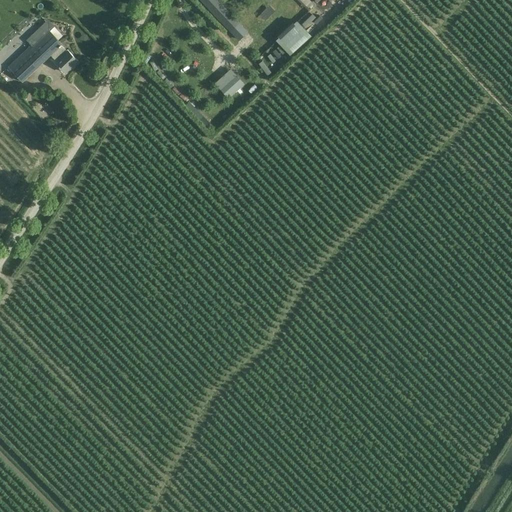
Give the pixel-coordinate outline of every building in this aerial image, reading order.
[(296,0),(308,10),(314,3),(310,0),(296,0)] [(300,22),(303,25),(314,16),(310,12),(300,22)] [(301,24),(297,20),(294,23),(293,21),(277,35),(279,37),(276,40),(290,55),(308,38),(298,27),(301,24)] [(31,45),(8,66),(23,82),(51,55),(56,61),(55,62),(66,73),(79,61),(68,50),(67,51),(62,45),(63,44),(50,30),(33,46),(31,45)] [(229,96),(244,83),(237,75),(222,88),(229,96)]
